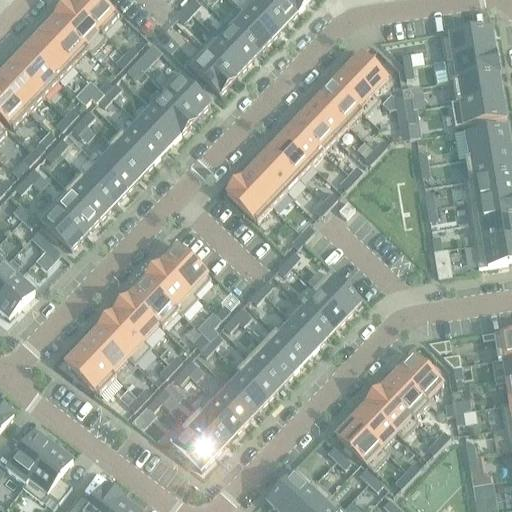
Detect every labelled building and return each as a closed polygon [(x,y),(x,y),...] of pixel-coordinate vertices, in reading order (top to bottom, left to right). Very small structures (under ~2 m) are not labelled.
[(94,0),(76,0),(70,7),(104,39),(119,23),(94,0)] [(254,0),(241,14),(272,43),(285,30),(254,0)] [(281,0),(254,0),(285,30),(298,16),(281,0)] [(281,0),(298,16),(312,2),(309,0),(281,0)] [(195,4),(187,13),(192,18),(201,10),(195,4)] [(70,7),(55,22),(92,58),(107,42),(70,7)] [(187,13),(178,22),(184,27),(192,18),(187,13)] [(241,14),(229,28),(232,31),(260,57),(272,43),(241,14)] [(55,22),(40,38),(74,70),(88,55),(91,58),(92,58),(55,22)] [(232,31),(220,44),(247,70),(260,57),(232,31)] [(442,42),(445,65),(454,64),(495,57),(492,34),(450,41),(442,42)] [(165,36),(156,45),(162,50),(170,41),(165,36)] [(40,38),(25,54),(59,86),(74,70),(40,38)] [(213,38),(199,52),(233,85),(247,70),(220,44),(213,38)] [(132,49),(124,58),(130,64),(139,56),(139,55),(132,49)] [(199,52),(185,67),(220,99),(233,85),(199,52)] [(25,54),(10,69),(44,101),(59,86),(25,54)] [(495,58),(495,57),(454,64),(445,65),(449,86),(453,86),(499,78),(497,69),(500,69),(498,58),(495,58)] [(124,58),(115,67),(122,73),(130,64),(124,58)] [(141,73),(149,64),(144,59),(135,67),(141,73)] [(346,74),(373,99),(387,85),(360,59),(346,74)] [(402,60),(404,72),(412,70),(410,59),(402,60)] [(135,67),(127,76),(133,82),(141,73),(135,67)] [(10,69),(0,80),(0,89),(29,117),(44,101),(10,69)] [(414,82),(412,70),(404,72),(406,83),(414,82)] [(346,74),(332,88),(363,117),(366,120),(380,106),(373,99),(346,74)] [(174,76),(160,90),(163,94),(167,97),(195,125),(210,110),(179,81),(177,79),(174,76)] [(453,86),(456,107),(502,99),(499,78),(453,86)] [(107,85),(99,94),(105,99),(107,97),(113,91),(107,85)] [(113,91),(107,97),(113,102),(121,94),(115,88),(113,91)] [(332,88),(319,102),(349,131),(363,117),(332,88)] [(0,89),(0,120),(13,133),(29,117),(0,89)] [(422,91),(402,95),(402,100),(403,100),(405,112),(405,115),(417,113),(425,112),(422,91)] [(99,94),(91,103),(96,108),(99,106),(105,99),(99,94)] [(107,97),(105,99),(99,106),(105,111),(113,102),(107,97)] [(153,112),(181,139),(195,125),(167,97),(153,112)] [(502,99),(456,107),(452,108),(456,130),(465,129),(506,122),(502,99)] [(402,100),(395,101),(397,113),(405,112),(403,100),(402,100)] [(319,102),(307,115),(337,144),(349,131),(319,102)] [(71,127),(79,118),(73,112),(65,121),(71,127)] [(139,127),(167,154),(181,139),(153,112),(139,127)] [(405,112),(397,113),(399,125),(406,124),(407,124),(405,115),(405,112)] [(417,113),(405,115),(407,124),(406,124),(408,132),(409,143),(409,144),(416,143),(421,142),(417,113)] [(307,115),(294,128),(325,157),(337,144),(307,115)] [(86,130),(95,121),(89,116),(81,125),(86,130)] [(71,127),(65,121),(56,130),(62,135),(71,127)] [(406,124),(399,125),(400,133),(408,132),(406,124)] [(72,133),(78,139),(86,130),(81,125),(72,133)] [(167,154),(139,127),(125,141),(154,168),(167,154)] [(294,128),(282,141),(312,170),(325,157),(294,128)] [(470,163),(511,156),(508,134),(467,140),(470,163)] [(112,155),(141,182),(154,168),(125,141),(122,137),(109,151),(112,155)] [(282,141),(269,154),(300,183),(312,170),(282,141)] [(54,152),(60,158),(68,149),(62,144),(54,152)] [(379,160),(387,151),(382,145),(373,154),(379,160)] [(39,148),(31,156),(37,162),(45,153),(39,148)] [(54,152),(46,161),(52,167),(60,158),(54,152)] [(286,197),(300,183),(269,154),(256,168),(286,197)] [(371,168),(379,160),(373,154),(365,163),(371,168)] [(127,196),(141,182),(112,155),(99,168),(127,196)] [(23,165),(29,171),(37,162),(31,156),(23,165)] [(466,163),(469,185),(511,177),(511,159),(511,156),(470,163),(466,163)] [(419,159),(421,171),(428,170),(427,158),(419,159)] [(86,182),(114,210),(127,196),(99,168),(86,182)] [(272,212),(286,197),(256,168),(242,183),(272,212)] [(428,170),(421,171),(423,183),(430,181),(428,170)] [(354,186),(362,177),(357,171),(348,180),(354,186)] [(34,173),(26,182),(32,187),(40,179),(34,173)] [(511,177),(469,185),(465,185),(469,207),(511,199),(511,177)] [(82,179),(68,194),(100,224),(114,210),(86,182),(82,179)] [(346,194),(354,186),(348,180),(340,189),(346,194)] [(18,191),(15,194),(21,199),(32,187),(26,182),(18,191)] [(0,188),(0,194),(3,197),(12,188),(6,183),(0,188)] [(258,227),(272,212),(242,183),(228,198),(258,227)] [(57,212),(86,239),(100,224),(68,194),(54,209),(57,212)] [(324,206),(329,212),(338,203),(332,197),(324,206)] [(511,199),(469,207),(472,228),(511,221),(511,199)] [(434,200),(426,202),(428,213),(435,212),(434,200)] [(86,239),(54,209),(50,205),(36,220),(41,224),(43,227),(72,254),(86,239)] [(355,212),(347,205),(338,215),(346,222),(355,212)] [(324,206),(315,215),(321,220),(329,212),(324,206)] [(28,218),(19,210),(13,216),(22,224),(28,218)] [(435,212),(428,213),(429,225),(437,224),(435,212)] [(36,227),(28,218),(22,224),(31,233),(36,227)] [(511,221),(472,228),(476,249),(511,243),(511,221)] [(301,239),(306,244),(315,236),(309,230),(301,239)] [(292,248),(298,253),(306,244),(301,239),(292,248)] [(51,249),(43,241),(37,247),(46,255),(51,249)] [(434,256),(442,255),(440,243),(433,244),(434,256)] [(511,243),(476,249),(479,272),(488,271),(511,266),(511,243)] [(60,258),(51,249),(46,255),(54,263),(60,258)] [(177,251),(161,268),(194,300),(195,299),(211,283),(177,251)] [(442,255),(434,256),(436,268),(444,267),(442,255)] [(286,265),(292,271),(300,262),(295,257),(286,265)] [(286,265),(278,274),(284,280),(292,271),(286,265)] [(161,268),(145,284),(179,316),(178,317),(181,320),(182,320),(198,303),(199,303),(195,299),(194,300),(161,268)] [(6,269),(0,275),(0,303),(19,283),(6,269)] [(316,294),(346,323),(360,308),(330,279),(316,294)] [(19,283),(0,303),(0,315),(9,324),(35,297),(19,283)] [(145,284),(129,301),(160,330),(159,330),(162,334),(163,333),(178,317),(179,316),(145,284)] [(267,285),(259,294),(265,300),(273,291),(267,285)] [(265,300),(259,294),(251,303),(256,308),(265,300)] [(305,312),(332,338),(346,323),(316,294),(302,308),(305,312)] [(129,301),(114,317),(144,346),(145,345),(159,330),(160,330),(129,301)] [(298,305),(285,319),(292,326),(319,351),(332,338),(305,312),(302,308),(298,305)] [(224,310),(216,318),(222,324),(230,315),(224,310)] [(241,313),(233,321),(239,327),(244,331),(252,322),(241,313)] [(114,317),(98,334),(128,363),(135,369),(151,353),(151,352),(145,345),(144,346),(114,317)] [(239,327),(233,321),(225,330),(231,335),(239,327)] [(279,340),(306,365),(319,351),(292,326),(279,340)] [(212,332),(204,340),(210,346),(217,338),(218,337),(212,332)] [(260,337),(255,332),(250,337),(256,342),(260,337)] [(98,334),(82,350),(116,382),(122,388),(138,372),(135,369),(128,363),(98,334)] [(263,349),(293,378),(306,365),(279,340),(275,336),(263,349)] [(494,337),(482,339),(483,346),(495,344),(495,342),(494,337)] [(217,338),(208,347),(214,353),(223,344),(217,338)] [(498,365),(503,364),(511,362),(511,339),(495,342),(495,344),(498,365)] [(204,340),(195,349),(197,350),(201,355),(208,347),(210,346),(204,340)] [(445,345),(429,348),(439,357),(447,356),(445,345)] [(208,347),(200,356),(206,361),(214,353),(208,347)] [(250,362),(281,391),(293,378),(263,349),(250,362)] [(82,350),(66,368),(100,400),(116,382),(82,350)] [(451,360),(443,362),(453,372),(461,371),(459,359),(451,360)] [(182,366),(176,360),(168,369),(174,375),(182,366)] [(397,377),(427,406),(442,390),(412,361),(397,377)] [(242,379),(269,404),(281,391),(250,362),(238,375),(242,379)] [(498,365),(492,366),(495,388),(507,386),(511,385),(511,362),(503,364),(498,365)] [(191,365),(183,374),(189,380),(197,371),(191,365)] [(174,375),(168,369),(160,378),(166,383),(174,375)] [(461,371),(453,372),(455,384),(463,383),(461,371)] [(189,380),(183,374),(175,383),(180,388),(189,380)] [(397,377),(382,393),(414,424),(415,424),(430,409),(427,406),(397,377)] [(229,392),(256,417),(269,404),(242,379),(229,392)] [(169,388),(164,394),(170,400),(175,394),(169,388)] [(243,431),(256,417),(229,392),(216,406),(243,431)] [(137,402),(143,408),(151,399),(145,393),(137,402)] [(382,393),(367,409),(397,437),(403,443),(418,428),(415,424),(414,424),(382,393)] [(170,400),(164,394),(155,403),(161,408),(170,400)] [(209,399),(196,413),(199,416),(203,420),(230,445),(243,431),(216,406),(209,399)] [(134,416),(143,408),(137,402),(128,411),(134,416)] [(161,408),(155,403),(147,411),(153,417),(161,408)] [(453,406),(453,408),(455,418),(463,417),(461,405),(453,406)] [(0,461),(12,446),(1,438),(14,421),(10,419),(12,415),(0,406),(0,461)] [(455,420),(455,418),(453,408),(445,409),(447,421),(455,420)] [(505,433),(511,431),(511,408),(510,409),(501,410),(505,433)] [(397,437),(367,409),(352,424),(382,453),(397,437)] [(199,416),(185,431),(216,460),(230,445),(203,420),(199,416)] [(463,417),(455,418),(455,420),(457,430),(465,429),(463,417)] [(382,453),(352,424),(351,425),(349,423),(342,431),(344,433),(337,440),(367,469),(374,475),(388,459),(382,453)] [(185,431),(171,446),(201,475),(216,460),(185,431)] [(442,450),(450,442),(444,436),(436,445),(442,450)] [(22,492),(23,493),(54,452),(35,437),(23,454),(12,446),(0,461),(0,469),(25,488),(22,492)] [(433,459),(442,450),(436,445),(428,453),(433,459)] [(476,461),(474,449),(466,450),(468,462),(476,461)] [(57,454),(54,452),(23,493),(42,507),(48,499),(59,508),(72,491),(60,482),(73,466),(69,463),(71,460),(59,451),(57,454)] [(328,457),(336,466),(342,460),(333,451),(328,457)] [(342,460),(336,466),(345,474),(351,468),(342,460)] [(476,461),(468,462),(470,475),(478,474),(476,461)] [(420,473),(414,467),(406,476),(412,481),(420,473)] [(368,488),(370,486),(374,482),(365,474),(360,479),(368,488)] [(268,508),(272,511),(292,511),(314,490),(299,475),(268,508)] [(412,481),(406,476),(398,485),(404,490),(412,481)] [(374,482),(370,486),(368,488),(377,496),(383,490),(374,482)] [(318,511),(323,507),(330,500),(316,487),(314,490),(292,511),(318,511)] [(118,511),(124,505),(121,503),(124,500),(111,490),(109,493),(105,490),(96,503),(84,494),(70,511),(118,511)]
